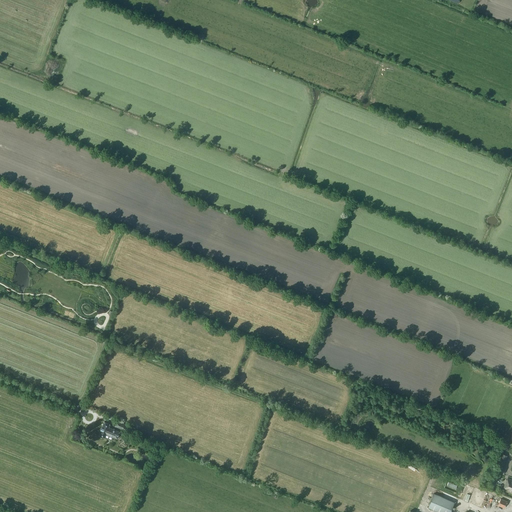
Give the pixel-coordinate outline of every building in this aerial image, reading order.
[(110,424),(104,421),(99,435),(105,438),(106,434),(117,439),(120,432),(109,427),(110,424)] [(117,421),(115,426),(125,430),(127,425),(117,421)] [(504,466),(507,456),(502,454),(498,464),(504,466)] [(511,480),(508,479),(503,490),(511,493),(511,480)] [(435,511),(451,511),(454,504),(433,495),(428,509),(435,511)] [(501,498),(498,505),(504,508),(507,501),(501,498)]
